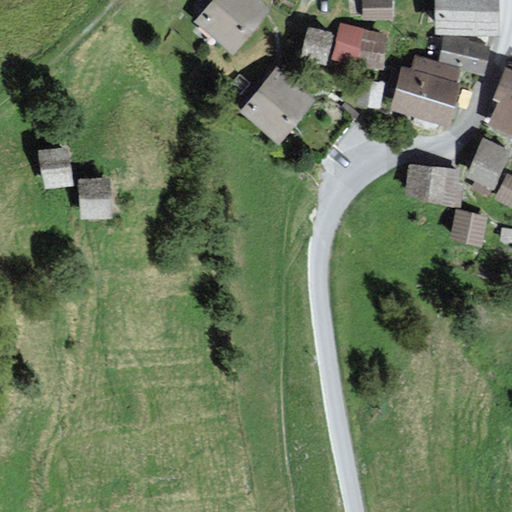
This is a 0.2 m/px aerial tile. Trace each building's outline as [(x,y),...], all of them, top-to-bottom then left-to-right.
[(279,9),(267,0),(220,0),(203,23),(242,54),(279,9)] [(398,0),(371,0),(372,21),(399,20),(398,0)] [(505,0),(446,0),(448,31),(507,29),(505,0)] [(343,25),(318,21),(312,54),(337,59),(343,25)] [(397,32),(349,25),(344,61),(392,68),(397,32)] [(497,44),(453,37),(449,64),(493,71),(497,44)] [(326,99),(284,66),(249,110),(292,143),(326,99)] [(473,79),(413,66),(403,110),(464,123),(473,79)] [(511,85),(498,123),(511,128),(511,85)] [(511,182),(511,144),(493,138),(480,174),(511,185),(511,182)] [(80,144),(47,148),(51,189),(85,185),(80,144)] [(471,170),(418,166),(416,195),(469,199),(471,170)] [(127,176),(90,179),(93,218),(129,215),(127,176)] [(497,216),(465,212),(461,240),(493,244),(497,216)]
